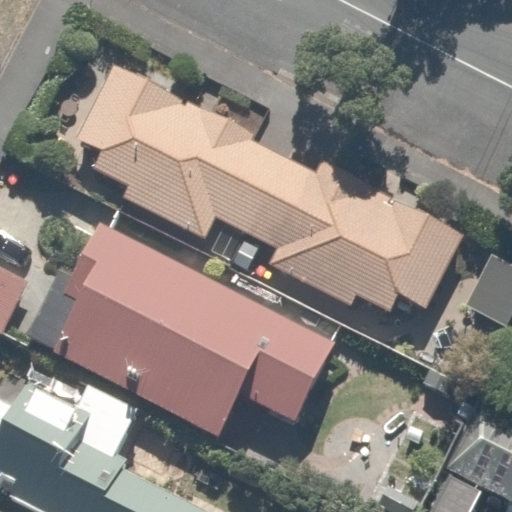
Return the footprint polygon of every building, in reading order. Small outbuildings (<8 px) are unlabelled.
[(405,209),(412,196),(333,152),(317,180),(237,135),(252,107),(183,69),(168,97),(111,65),(68,142),(96,157),(83,181),(198,246),(212,222),(269,253),(264,263),(383,329),(396,306),(413,316),(456,238),(405,209)] [(0,233),(0,334),(219,444),(237,407),(289,433),(336,338),(100,220),(74,271),(0,233)] [(511,329),(501,354),(511,359),(511,329)] [(0,403),(0,501),(20,511),(237,511),(115,446),(134,412),(83,386),(71,409),(26,384),(12,410),(0,403)] [(511,427),(463,405),(413,511),(467,511),(477,492),(511,508),(511,427)]
